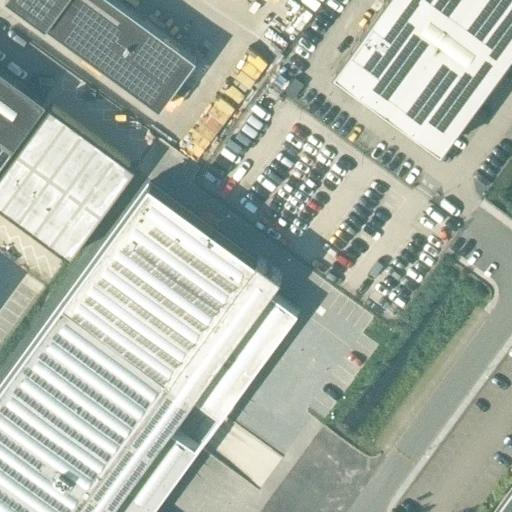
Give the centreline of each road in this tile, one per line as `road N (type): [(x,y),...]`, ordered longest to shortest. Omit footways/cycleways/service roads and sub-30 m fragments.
road 1 (unclassified): [(363,511),(511,307)]
road 2 (unknown): [(138,145),(0,42)]
road 3 (unknown): [(511,395),(449,475),(435,511)]
road 4 (unknown): [(465,227),(436,220),(350,167)]
